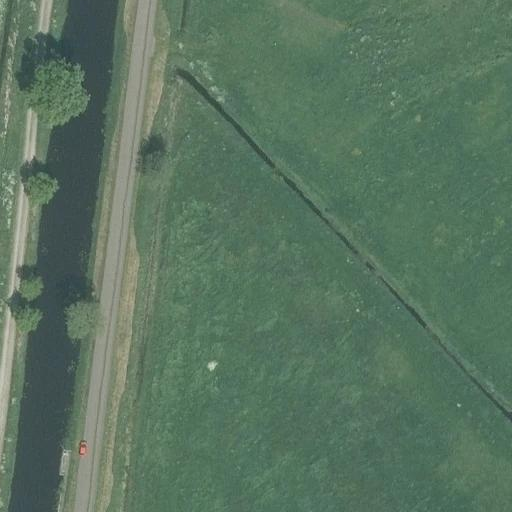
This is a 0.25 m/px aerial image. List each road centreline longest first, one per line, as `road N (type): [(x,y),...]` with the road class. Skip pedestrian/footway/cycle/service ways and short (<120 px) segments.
road 1 (unclassified): [(83,511),(147,0)]
road 2 (track): [(0,437),(54,0)]
